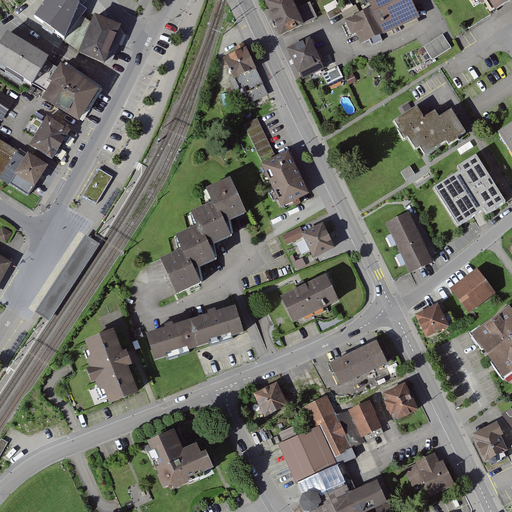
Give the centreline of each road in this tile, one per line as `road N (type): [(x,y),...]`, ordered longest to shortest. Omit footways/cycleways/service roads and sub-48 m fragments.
road 1 (tertiary): [(244,0),(393,310)]
road 2 (residential): [(0,494),(63,451),(220,389)]
road 3 (tertiary): [(393,310),(491,511)]
road 4 (residential): [(55,239),(56,213),(145,38)]
road 5 (residential): [(220,389),(393,310)]
road 6 (residential): [(511,220),(393,310)]
road 7 (residential): [(287,511),(220,389)]
